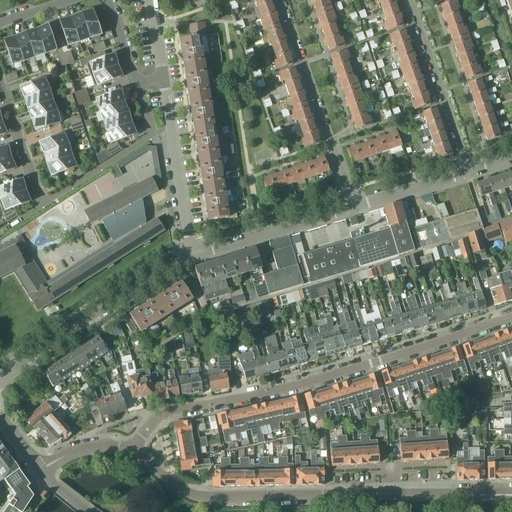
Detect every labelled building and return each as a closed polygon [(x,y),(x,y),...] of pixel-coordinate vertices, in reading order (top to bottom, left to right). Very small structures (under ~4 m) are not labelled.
[(332,11),(331,7),(328,0),(312,0),(311,1),(312,5),(313,5),(317,16),(332,11)] [(235,1),(230,3),(229,3),(232,11),(238,8),(235,1)] [(443,19),(445,18),(464,11),(462,7),(458,8),(455,1),(441,6),(443,13),(442,14),(443,19)] [(275,14),(271,2),(258,7),(262,18),(275,14)] [(382,8),(386,19),(398,15),(398,14),(395,4),(394,3),(382,8)] [(472,9),(474,14),(485,11),(483,5),(472,9)] [(101,34),(92,10),(81,14),(90,39),(90,38),(101,34)] [(320,29),(322,29),(334,24),(333,20),(335,19),(332,11),(317,16),(320,24),(319,24),(320,29)] [(445,18),(449,29),(461,24),(459,18),(466,16),(465,11),(464,11),(445,18)] [(489,19),(486,12),(480,14),(483,21),(489,19)] [(261,22),(264,31),(279,26),(276,18),(278,18),(276,13),(275,14),(262,18),(263,21),(261,22)] [(89,39),(90,39),(81,14),(71,18),(79,42),(89,38),(89,39)] [(400,14),(398,14),(398,15),(386,19),(387,23),(385,23),(388,32),(403,27),(400,19),(401,19),(400,14)] [(70,18),(70,19),(60,23),(68,46),(69,46),(68,45),(79,42),(71,18),(70,18)] [(191,39),(200,37),(206,36),(204,23),(189,26),(191,36),(190,37),(191,39)] [(240,30),(242,37),(250,34),(248,27),(245,28),(244,24),(238,27),(239,30),(244,28),(244,29),(240,30)] [(322,29),(325,40),(338,35),(334,24),(322,29)] [(461,24),(449,29),(447,29),(449,34),(450,34),(454,45),(469,40),(465,28),(462,28),(461,24)] [(264,31),(265,35),(268,43),(270,42),(272,46),(284,42),(286,41),(284,36),(283,37),(279,26),(264,31)] [(37,31),(45,54),(55,50),(55,51),(56,51),(48,27),(38,30),(38,29),(37,30),(37,31)] [(371,29),(365,31),(367,39),(373,37),(371,29)] [(408,42),(408,43),(409,42),(408,37),(407,38),(404,30),(389,36),(392,44),(394,43),(395,46),(408,42)] [(34,57),(45,54),(37,31),(26,34),(34,58),(35,58),(34,57)] [(365,40),(362,32),(356,34),(359,42),(365,40)] [(15,37),(23,61),(34,58),(26,34),(16,38),(15,37)] [(339,39),(338,35),(325,40),(324,40),(326,45),(327,44),(330,52),(344,46),(342,38),(339,39)] [(13,65),(23,61),(15,37),(15,38),(4,42),(12,66),(13,65)] [(184,71),(205,67),(200,37),(191,39),(179,40),(183,61),(184,71)] [(371,50),(377,48),(375,40),(369,42),(371,50)] [(457,58),(458,57),(471,53),(470,49),(472,48),(469,40),(454,45),(457,52),(455,53),(457,58)] [(499,47),(496,40),(490,42),(493,50),(499,47)] [(103,42),(92,46),(94,52),(106,48),(103,42)] [(288,53),(284,42),(272,46),(276,57),(288,53)] [(412,54),(412,53),(408,43),(408,42),(395,46),(390,49),(394,60),(399,58),(412,54)] [(366,44),(360,46),(362,53),(368,51),(366,44)] [(334,68),(335,68),(348,64),(346,59),(349,59),(346,50),(331,56),(334,63),(332,63),(334,68)] [(288,53),(276,57),(277,61),(275,61),(277,70),(292,65),(290,57),(291,57),(290,52),(288,53)] [(71,53),(64,55),(68,66),(75,64),(71,53)] [(401,71),(416,66),(414,58),(415,58),(413,53),(412,53),(412,54),(399,58),(401,62),(398,62),(401,71)] [(458,57),(462,68),(475,64),(471,53),(458,57)] [(68,66),(64,55),(58,57),(62,68),(68,66)] [(90,76),(118,66),(117,66),(113,55),(96,62),(94,56),(90,57),(85,59),(79,61),(81,67),(87,66),(90,76)] [(497,62),(499,69),(506,67),(503,60),(497,62)] [(335,68),(339,79),(352,74),(348,64),(335,68)] [(476,68),(475,64),(462,68),(461,69),(462,73),(464,73),(466,80),(482,75),(479,67),(476,68)] [(94,87),(121,78),(117,67),(118,67),(118,66),(90,76),(94,87)] [(408,82),(409,86),(421,81),(422,82),(423,81),(421,76),(420,77),(416,66),(401,71),(405,83),(408,82)] [(189,101),(209,97),(205,67),(184,71),(187,91),(189,101)] [(262,76),(261,75),(259,68),(253,70),(255,78),(262,76)] [(285,85),(298,81),(300,80),(298,76),(296,76),(294,69),(279,74),(282,82),(284,81),(285,85)] [(24,99),(48,91),(44,80),(53,77),(51,71),(45,73),(36,76),(39,82),(21,88),(25,98),(24,99)] [(16,73),(5,76),(7,83),(18,79),(16,73)] [(352,74),(339,79),(338,79),(339,84),(340,83),(344,95),(359,89),(355,77),(353,78),(352,74)] [(265,86),(263,79),(256,81),(259,88),(265,86)] [(472,96),(484,91),(480,80),(468,84),(472,96)] [(302,92),(298,81),(285,85),(289,96),(302,92)] [(409,86),(413,97),(426,93),(425,93),(422,82),(421,81),(409,86)] [(74,93),(77,100),(88,96),(86,89),(74,93)] [(347,107),(349,107),(361,103),(360,99),(362,98),(359,89),(344,95),(347,102),(346,103),(347,107)] [(48,91),(24,99),(25,99),(29,109),(52,101),(48,91)] [(97,100),(100,111),(124,102),(123,102),(119,91),(96,100),(96,101),(97,100)] [(303,91),(302,92),(289,96),(290,100),(288,101),(291,109),(306,104),(303,96),(305,96),(303,91)] [(472,96),(476,107),(488,103),(484,91),(472,96)] [(427,92),(425,93),(426,93),(413,97),(414,101),(412,102),(415,110),(430,105),(427,97),(428,97),(427,92)] [(88,96),(77,100),(79,106),(90,102),(88,96)] [(192,120),(194,131),(214,128),(209,97),(189,101),(192,120)] [(32,120),(32,121),(56,112),(52,103),(53,102),(52,102),(52,101),(29,109),(32,120)] [(124,102),(100,111),(104,121),(103,121),(103,122),(127,113),(123,103),(124,103),(124,102)] [(349,107),(352,118),(365,113),(361,103),(349,107)] [(488,103),(476,107),(480,119),(492,114),(488,103)] [(299,125),(312,120),(313,120),(312,115),(310,116),(306,104),(291,109),(295,121),(298,120),(299,125)] [(392,110),(395,117),(401,115),(398,108),(392,110)] [(423,113),(427,124),(439,120),(435,108),(423,113)] [(384,113),(386,120),(392,118),(389,111),(384,113)] [(33,121),(36,131),(60,123),(60,122),(59,123),(56,112),(32,121),(33,121)] [(104,122),(108,132),(132,124),(131,123),(131,124),(127,113),(103,122),(104,122)] [(365,113),(352,118),(351,118),(353,123),(354,123),(357,130),(372,125),(369,116),(366,117),(365,113)] [(480,119),(484,130),(496,126),(492,114),(480,119)] [(68,120),(70,126),(81,122),(79,116),(68,120)] [(315,131),(312,120),(299,125),(303,136),(315,131)] [(431,136),(443,131),(439,120),(427,124),(416,128),(418,132),(423,130),(425,137),(426,137),(426,138),(431,136)] [(84,129),(81,122),(70,126),(72,133),(84,129)] [(399,123),(402,133),(407,131),(404,122),(399,123)] [(108,132),(111,142),(111,143),(111,144),(135,135),(131,125),(132,124),(108,132)] [(221,126),(214,128),(194,131),(198,161),(219,158),(217,147),(220,147),(224,146),(221,126)] [(488,141),(500,137),(496,126),(484,130),(488,141)] [(392,134),(385,137),(389,150),(401,146),(396,129),(391,130),(392,134)] [(275,133),(276,137),(278,144),(285,142),(281,131),(275,133)] [(315,131),(303,136),(304,139),(302,140),(305,148),(319,143),(317,136),(319,135),(317,131),(315,131)] [(431,136),(435,147),(447,142),(443,131),(431,136)] [(389,150),(385,137),(383,133),(379,135),(380,138),(372,141),(377,154),(389,150)] [(71,145),(67,134),(40,143),(44,154),(43,154),(44,155),(67,146),(68,146),(71,145)] [(377,154),(372,141),(371,137),(367,139),(368,143),(360,145),(365,158),(377,154)] [(365,158),(360,145),(359,141),(354,143),(356,147),(347,150),(352,163),(365,158)] [(435,147),(439,158),(451,154),(447,142),(435,147)] [(110,157),(121,150),(118,144),(108,151),(110,157)] [(224,146),(220,147),(222,156),(236,154),(235,145),(224,146)] [(68,146),(67,146),(44,155),(48,165),(71,157),(68,146)] [(0,162),(11,158),(10,158),(7,147),(0,149),(0,162)] [(156,147),(151,147),(145,147),(138,151),(141,155),(146,151),(157,152),(156,147)] [(283,156),(288,154),(286,147),(280,149),(283,156)] [(320,159),(312,162),(317,175),(329,171),(324,157),(323,154),(318,156),(320,159)] [(71,157),(48,165),(52,175),(51,176),(79,167),(75,155),(71,157)] [(11,159),(11,158),(0,162),(0,174),(14,170),(11,159)] [(201,178),(203,191),(224,187),(219,158),(198,161),(201,178)] [(304,180),(317,175),(312,162),(311,158),(306,160),(307,163),(302,166),(300,162),(298,163),(304,180)] [(295,168),(287,170),(292,184),(304,180),(298,163),(294,164),(295,168)] [(116,178),(122,175),(117,164),(111,168),(116,178)] [(283,172),(275,175),(280,188),(292,184),(287,170),(286,167),(282,168),(283,172)] [(74,181),(84,174),(81,168),(71,174),(74,181)] [(267,192),(280,188),(275,175),(274,171),(269,173),(271,176),(263,179),(267,192)] [(500,177),(504,189),(511,186),(511,174),(511,173),(500,177)] [(0,278),(14,271),(30,294),(28,295),(27,295),(38,311),(38,310),(46,305),(54,300),(70,290),(71,291),(77,288),(76,286),(107,267),(108,268),(113,265),(112,263),(143,244),(144,245),(149,242),(148,240),(163,231),(164,231),(156,219),(145,227),(141,199),(157,191),(153,183),(161,179),(161,176),(160,174),(151,178),(150,178),(151,179),(129,189),(129,188),(122,191),(123,192),(85,212),(85,211),(84,211),(91,224),(100,219),(112,242),(45,284),(35,267),(19,236),(0,245),(0,278)] [(493,193),(504,189),(500,177),(488,180),(493,193)] [(0,193),(2,199),(2,200),(26,191),(25,191),(21,180),(0,187),(0,193)] [(493,193),(488,180),(477,184),(481,197),(493,193)] [(224,187),(203,191),(208,220),(228,217),(224,187)] [(26,192),(26,191),(2,200),(2,199),(0,200),(0,204),(7,223),(17,216),(14,211),(12,212),(11,209),(29,203),(25,192),(26,192)] [(508,216),(511,214),(511,212),(506,194),(501,195),(508,216)] [(403,211),(400,204),(384,208),(388,224),(390,229),(365,236),(362,229),(350,233),(352,240),(360,268),(414,251),(408,230),(403,211)] [(443,204),(436,207),(442,220),(448,217),(443,204)] [(408,209),(403,211),(408,230),(412,229),(414,228),(408,209)] [(477,209),(442,220),(450,241),(467,235),(473,254),(485,250),(483,244),(486,243),(488,243),(483,229),(477,209)] [(351,227),(358,225),(356,217),(349,219),(351,227)] [(511,219),(499,224),(506,243),(511,241),(511,219)] [(450,241),(442,220),(414,228),(412,229),(418,250),(450,241)] [(497,224),(483,229),(488,243),(502,237),(497,224)] [(299,236),(289,239),(291,245),(301,242),(299,236)] [(469,255),(465,239),(456,242),(460,256),(461,257),(469,255)] [(305,284),(360,268),(352,240),(297,257),(300,265),(299,265),(305,284)] [(456,257),(460,256),(456,242),(451,243),(454,252),(454,251),(456,257)] [(297,266),(291,247),(272,252),(278,272),(264,276),(270,295),(305,284),(299,265),(297,266)] [(431,250),(435,262),(444,259),(440,247),(431,250)] [(249,272),(258,299),(270,295),(264,276),(263,276),(261,269),(255,249),(254,249),(254,250),(243,254),(249,272)] [(231,258),(237,276),(249,272),(243,254),(231,258)] [(409,256),(412,267),(417,266),(414,254),(409,256)] [(430,255),(425,257),(428,268),(434,266),(430,255)] [(472,263),(469,255),(461,257),(463,265),(472,263)] [(422,270),(428,268),(425,257),(418,258),(422,270)] [(219,262),(225,280),(237,276),(231,258),(220,261),(219,262)] [(400,264),(401,267),(407,266),(405,258),(399,260),(400,264)] [(207,265),(217,298),(230,294),(225,280),(219,262),(207,265)] [(382,265),(382,266),(385,274),(393,272),(390,263),(382,265)] [(481,281),(487,279),(482,263),(476,265),(481,281)] [(403,272),(401,267),(400,264),(394,266),(398,278),(404,276),(403,274),(403,273),(403,272)] [(201,288),(205,302),(217,298),(207,265),(195,269),(195,268),(194,269),(201,288)] [(386,276),(385,274),(382,266),(376,268),(379,278),(386,276)] [(366,271),(368,278),(369,282),(375,280),(376,285),(379,284),(375,269),(366,271)] [(368,278),(366,271),(366,270),(357,273),(360,280),(368,278)] [(501,287),(506,303),(511,300),(511,288),(511,289),(511,288),(511,280),(510,272),(498,276),(499,276),(502,286),(501,287)] [(357,273),(349,275),(352,283),(360,280),(357,273)] [(352,283),(349,275),(342,277),(344,285),(352,283)] [(487,280),(495,306),(506,303),(501,287),(502,286),(499,276),(498,276),(487,280)] [(472,294),(477,311),(485,309),(478,284),(476,279),(472,280),(474,285),(474,286),(476,293),(472,294)] [(334,280),(325,283),(327,289),(329,289),(329,291),(332,290),(334,298),(338,297),(334,280)] [(156,299),(167,316),(193,300),(182,282),(156,299)] [(325,283),(316,286),(318,292),(319,298),(329,296),(327,289),(325,283)] [(469,314),(477,311),(472,294),(470,288),(466,289),(464,283),(460,284),(461,289),(469,314)] [(443,289),(452,319),(460,317),(455,299),(453,294),(454,294),(454,292),(450,294),(447,284),(442,285),(443,289)] [(455,299),(460,317),(469,314),(461,289),(460,284),(459,284),(456,285),(458,292),(454,294),(453,294),(455,299)] [(309,295),(318,292),(316,286),(307,289),(309,295)] [(307,299),(306,295),(309,295),(307,289),(297,291),(300,301),(301,301),(307,299)] [(444,321),(452,319),(443,289),(439,290),(443,303),(439,304),(444,321)] [(430,290),(426,292),(436,324),(444,321),(439,304),(435,306),(430,290)] [(301,301),(300,301),(297,291),(288,294),(290,304),(301,301)] [(428,326),(436,324),(426,292),(422,293),(427,308),(423,309),(428,326)] [(281,307),(290,304),(288,294),(279,297),(281,305),(281,307)] [(403,334),(411,331),(406,314),(402,316),(396,294),(392,296),(394,302),(403,334)] [(233,304),(245,301),(243,295),(231,298),(233,304)] [(410,297),(410,298),(420,329),(428,326),(423,309),(419,311),(414,296),(410,297)] [(275,307),(281,305),(279,297),(272,299),(275,307)] [(410,313),(406,314),(411,331),(420,329),(410,298),(406,300),(410,313)] [(141,332),(167,316),(156,299),(130,315),(141,332)] [(221,308),(230,305),(228,300),(219,303),(219,304),(220,308),(221,308)] [(268,300),(261,303),(263,310),(271,308),(268,300)] [(395,336),(390,319),(385,321),(379,300),(375,301),(377,307),(387,339),(395,336)] [(395,336),(403,334),(394,302),(389,303),(392,312),(388,313),(390,319),(395,336)] [(252,305),(253,312),(254,315),(264,313),(263,312),(263,310),(261,303),(252,305)] [(362,346),(370,344),(360,311),(358,304),(354,306),(356,313),(361,328),(357,329),(362,346)] [(244,308),(246,319),(247,332),(249,332),(249,333),(258,331),(256,322),(254,322),(253,319),(252,316),(254,315),(253,312),(252,305),(244,308)] [(372,318),(379,341),(387,339),(377,307),(373,308),(376,317),(372,318)] [(248,338),(247,332),(246,319),(244,308),(237,310),(238,338),(248,338)] [(364,310),(360,311),(370,344),(379,341),(372,318),(367,320),(364,310)] [(222,321),(230,319),(228,311),(220,312),(222,321)] [(344,333),(340,334),(345,351),(353,349),(348,332),(343,314),(338,315),(344,333)] [(327,326),(336,354),(345,351),(340,334),(339,329),(334,330),(332,324),(333,324),(330,316),(325,317),(327,326)] [(131,332),(136,329),(128,317),(125,319),(127,322),(127,325),(131,332)] [(110,337),(123,334),(118,322),(107,328),(110,337)] [(320,334),(320,335),(327,357),(336,354),(327,326),(327,325),(318,328),(320,334)] [(313,328),(308,330),(308,333),(317,360),(327,357),(320,335),(320,334),(315,336),(313,328)] [(353,349),(362,346),(357,329),(352,331),(348,332),(353,349)] [(511,331),(511,329),(502,333),(510,358),(511,357),(511,331)] [(307,363),(317,360),(308,333),(308,330),(302,331),(306,345),(302,346),(307,363)] [(191,333),(184,334),(185,343),(192,342),(191,333)] [(498,334),(492,336),(499,355),(501,361),(510,358),(502,333),(498,334)] [(274,336),(269,337),(270,344),(279,372),(288,369),(283,354),(283,352),(279,353),(277,348),(274,336)] [(483,339),(491,365),(496,363),(494,357),(499,355),(492,336),(483,339)] [(89,343),(98,358),(107,352),(109,356),(112,355),(107,340),(102,343),(98,337),(89,343)] [(269,375),(279,372),(270,344),(269,337),(264,339),(267,352),(268,356),(264,357),(269,375)] [(287,350),(283,352),(283,354),(288,369),(297,366),(291,343),(290,341),(290,340),(291,340),(290,337),(283,339),(287,350)] [(297,366),(307,363),(302,346),(298,347),(295,338),(291,340),(290,340),(290,341),(291,343),(297,366)] [(473,343),(480,362),(485,360),(487,366),(491,365),(483,339),(473,343)] [(89,364),(98,358),(89,343),(80,349),(89,364)] [(480,362),(473,343),(462,347),(471,371),(476,370),(474,363),(480,362)] [(259,378),(269,375),(264,357),(260,359),(258,352),(256,345),(251,346),(252,353),(255,360),(254,361),(259,378)] [(227,382),(230,381),(229,361),(229,355),(229,347),(220,347),(220,349),(217,349),(217,361),(214,361),(216,374),(207,375),(211,392),(228,389),(227,382)] [(467,373),(459,348),(449,351),(455,369),(461,368),(463,374),(467,373)] [(71,355),(80,369),(89,364),(80,349),(71,355)] [(440,354),(448,379),(452,378),(450,371),(455,369),(449,351),(440,354)] [(239,354),(241,366),(246,382),(259,378),(254,361),(248,363),(244,352),(239,354)] [(430,357),(436,376),(441,374),(443,381),(448,379),(440,354),(430,357)] [(71,375),(80,369),(71,355),(62,360),(71,375)] [(420,360),(428,385),(433,384),(431,377),(436,376),(430,357),(420,360)] [(53,366),(62,381),(71,375),(62,360),(53,366)] [(411,363),(417,382),(422,380),(424,387),(428,385),(420,360),(411,363)] [(141,396),(138,380),(136,371),(134,361),(124,363),(133,398),(141,396)] [(401,366),(409,392),(414,390),(412,384),(417,382),(411,363),(401,366)] [(52,387),(62,381),(53,366),(43,372),(52,387)] [(391,370),(397,388),(402,387),(405,393),(409,392),(401,366),(391,370)] [(106,371),(104,367),(95,371),(97,375),(106,371)] [(149,368),(136,371),(138,380),(141,396),(142,397),(153,395),(152,394),(154,394),(151,377),(149,368)] [(170,382),(165,383),(168,399),(179,397),(173,370),(168,371),(170,382)] [(391,370),(381,373),(389,398),(394,397),(392,390),(397,388),(391,370)] [(152,376),(151,377),(154,394),(156,393),(158,402),(168,399),(165,383),(159,384),(157,373),(152,374),(152,376)] [(199,373),(189,375),(192,395),(203,393),(199,373)] [(368,377),(376,404),(380,403),(381,403),(379,396),(384,395),(378,374),(368,377)] [(182,397),(192,395),(189,375),(178,377),(182,397)] [(359,379),(366,400),(370,399),(372,405),(376,404),(368,377),(359,379)] [(350,382),(359,409),(363,408),(361,402),(366,400),(359,379),(350,382)] [(110,388),(108,389),(118,414),(127,411),(119,391),(120,391),(118,386),(122,385),(121,381),(117,383),(109,385),(110,388)] [(341,385),(347,406),(352,404),(354,411),(359,409),(350,382),(341,385)] [(332,388),(340,415),(345,414),(343,407),(347,406),(341,385),(332,388)] [(94,402),(99,414),(101,420),(110,417),(102,398),(98,400),(93,388),(89,390),(94,402)] [(323,390),(329,411),(334,410),(336,416),(340,415),(332,388),(323,390)] [(104,395),(102,396),(102,398),(110,417),(118,414),(108,389),(105,390),(107,396),(105,397),(104,395)] [(314,393),(322,420),(327,419),(325,413),(329,411),(323,390),(314,393)] [(318,422),(322,420),(314,393),(304,396),(311,417),(316,415),(318,422)] [(64,395),(59,399),(63,405),(68,401),(64,395)] [(503,403),(503,408),(511,407),(511,395),(510,396),(510,403),(503,403)] [(25,419),(33,428),(48,417),(54,412),(62,405),(55,396),(38,410),(25,419)] [(306,419),(301,397),(290,399),(296,428),(301,427),(299,420),(306,419)] [(278,402),(283,423),(283,424),(290,422),(292,429),(296,428),(290,399),(278,402)] [(93,417),(99,414),(94,402),(88,404),(93,417)] [(280,430),(278,424),(283,423),(278,402),(269,404),(270,409),(271,408),(274,418),(273,418),(276,431),(280,430)] [(260,406),(265,427),(270,426),(271,432),(276,431),(273,418),(274,418),(271,408),(270,409),(269,404),(260,406)] [(258,444),(264,442),(262,434),(261,434),(260,428),(265,427),(260,406),(252,408),(253,413),(251,413),(253,423),(254,423),(257,435),(256,436),(258,444)] [(511,418),(511,407),(503,408),(504,413),(510,413),(510,419),(511,418)] [(241,410),(246,431),(251,430),(252,436),(256,436),(257,435),(254,423),(253,423),(251,413),(253,413),(252,408),(241,410)] [(230,413),(235,435),(237,441),(241,440),(240,433),(246,432),(246,431),(241,410),(230,413)] [(48,417),(33,428),(41,436),(55,426),(57,428),(63,423),(54,412),(48,417)] [(229,436),(235,435),(230,413),(217,416),(219,425),(221,425),(222,431),(223,431),(226,444),(230,442),(229,436)] [(183,421),(173,423),(176,436),(198,432),(197,426),(203,425),(203,420),(189,422),(183,423),(183,421)] [(66,440),(73,434),(76,431),(72,427),(73,425),(72,424),(67,428),(63,423),(57,428),(55,426),(41,436),(49,445),(62,436),(66,440)] [(425,460),(436,459),(434,429),(430,430),(430,437),(423,437),(425,460)] [(436,459),(448,458),(447,442),(447,436),(439,436),(439,429),(434,429),(436,459)] [(511,430),(504,430),(488,430),(488,435),(504,434),(504,435),(511,435),(511,442),(511,441),(511,430)] [(402,461),(413,461),(411,431),(407,431),(407,438),(400,439),(400,446),(402,461)] [(425,460),(423,437),(416,438),(416,431),(411,431),(413,461),(425,460)] [(199,439),(198,432),(176,436),(178,447),(206,442),(206,438),(199,439)] [(355,465),(367,464),(365,434),(360,435),(361,441),(354,442),(355,465)] [(379,463),(378,447),(378,440),(370,441),(370,434),(365,434),(367,464),(379,463)] [(333,466),(344,466),(342,436),(338,436),(338,443),(331,444),(331,450),(332,450),(333,466)] [(355,465),(354,442),(347,442),(347,436),(342,436),(344,466),(355,465)] [(282,451),(283,457),(283,476),(281,476),(281,481),(283,481),(283,486),(293,485),(293,470),(293,464),(287,464),(287,450),(293,450),(292,442),(292,439),(282,440),(283,443),(283,449),(282,449),(282,451)] [(178,447),(179,457),(202,454),(201,448),(207,447),(206,442),(178,447)] [(473,471),(473,480),(484,480),(484,464),(484,450),(479,450),(479,457),(472,457),(473,464),(469,464),(469,471),(473,471)] [(488,480),(499,480),(499,450),(494,450),(494,457),(487,457),(488,464),(488,480)] [(499,450),(499,480),(510,479),(510,457),(504,457),(503,450),(499,450)] [(457,480),(473,480),(473,471),(469,471),(469,464),(468,451),(464,451),(464,457),(457,458),(457,465),(457,480)] [(0,469),(12,461),(6,452),(0,456),(0,469)] [(203,460),(202,454),(179,457),(182,471),(191,469),(191,467),(197,466),(210,464),(209,459),(203,460)] [(308,485),(324,485),(324,469),(324,462),(316,462),(316,455),(311,456),(312,469),(312,477),(308,477),(308,485)] [(296,485),(308,485),(308,477),(312,477),(312,469),(308,469),(308,462),(300,462),(300,456),(295,456),(295,469),(296,469),(296,485)] [(283,476),(283,457),(278,457),(278,464),(273,464),(273,486),(283,486),(283,481),(281,481),(281,476),(283,476)] [(226,479),(225,458),(221,459),(221,465),(215,465),(215,472),(216,472),(216,478),(213,478),(213,487),(225,487),(225,479),(226,479)] [(225,479),(225,487),(235,487),(235,465),(230,465),(230,458),(225,458),(226,479),(225,479)] [(235,487),(246,486),(245,482),(243,482),(243,477),(245,477),(244,458),(239,458),(239,459),(235,459),(235,465),(235,487)] [(246,486),(254,486),(254,465),(249,465),(249,458),(244,458),(245,477),(243,477),(243,482),(245,482),(246,486)] [(264,476),(263,458),(258,458),(259,465),(254,465),(254,486),(263,486),(263,481),(265,481),(265,476),(264,476)] [(263,486),(273,486),(273,464),(268,464),(268,458),(263,458),(264,476),(265,476),(265,481),(263,481),(263,486)] [(19,468),(16,463),(15,464),(15,463),(14,463),(12,461),(0,469),(0,476),(1,476),(4,481),(6,483),(21,473),(19,470),(18,469),(19,468)] [(22,511),(34,497),(27,488),(30,486),(21,473),(6,483),(15,496),(9,505),(3,511),(22,511)]
